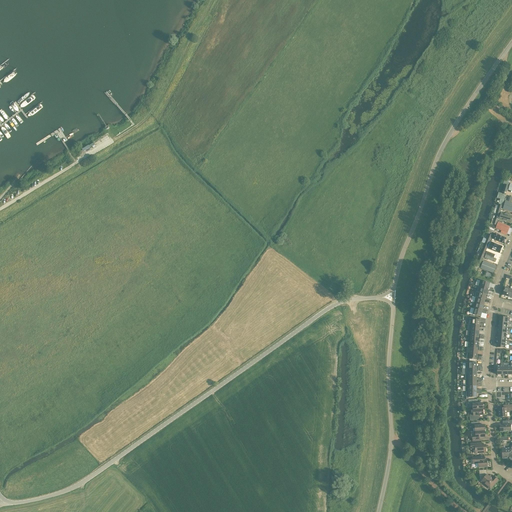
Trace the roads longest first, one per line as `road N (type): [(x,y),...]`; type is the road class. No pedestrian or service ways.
road 1 (unclassified): [(0,493),(4,503),(23,502),(76,484),(337,303),(375,298)]
road 2 (unclassified): [(375,298),(393,288),(447,137),(511,41)]
road 3 (unclassified): [(378,511),(392,435),(392,305)]
road 4 (track): [(211,0),(138,125)]
